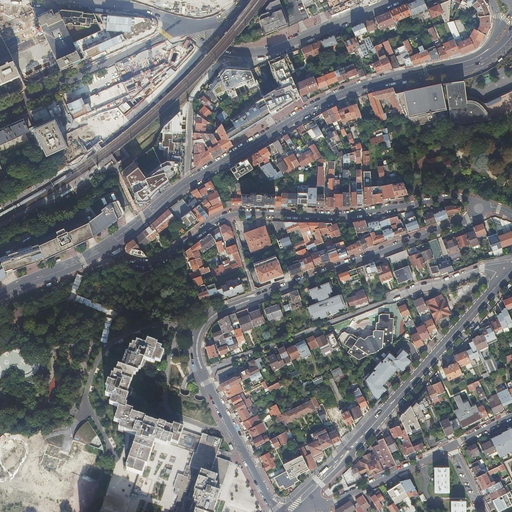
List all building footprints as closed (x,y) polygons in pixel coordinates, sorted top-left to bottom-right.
[(275,0),(271,1),(267,4),(260,17),(262,24),(267,36),(277,32),(288,28),(291,26),(280,0),(275,0)] [(301,0),(304,8),(315,4),(324,0),(301,0)] [(325,0),(330,9),(351,0),(325,0)] [(427,10),(422,0),(418,0),(420,2),(408,7),(411,15),(414,21),(421,17),(429,14),(427,10)] [(445,23),(446,23),(449,22),(450,0),(440,4),(443,11),(441,12),(439,6),(438,5),(438,4),(437,4),(436,3),(435,3),(434,4),(433,4),(433,5),(433,6),(433,7),(433,8),(429,9),(432,18),(441,14),(445,23)] [(453,11),(456,12),(458,7),(461,0),(452,0),(457,2),(453,11)] [(461,0),(458,7),(464,9),(466,7),(468,9),(472,5),(476,0),(461,0)] [(477,17),(489,15),(489,14),(489,13),(488,11),(487,9),(487,7),(486,5),(485,4),(484,2),(483,1),(482,0),(476,0),(472,5),(476,10),(477,9),(477,10),(477,11),(477,13),(476,13),(475,15),(472,16),(472,18),(477,17)] [(396,22),(411,15),(408,7),(406,5),(399,8),(389,12),(395,24),(396,28),(400,26),(399,24),(397,25),(396,22)] [(261,6),(242,14),(241,15),(238,19),(238,20),(245,27),(246,26),(248,24),(248,23),(255,15),(258,11),(261,6)] [(31,8),(40,27),(56,60),(61,71),(81,61),(76,50),(73,43),(70,36),(65,26),(58,10),(31,8)] [(97,24),(98,24),(94,14),(92,14),(70,12),(70,11),(58,10),(65,26),(72,23),(72,24),(73,26),(90,27),(91,24),(97,24)] [(374,18),(380,31),(395,24),(389,12),(385,14),(386,15),(379,18),(378,17),(374,18)] [(121,16),(94,14),(98,24),(101,31),(73,43),(76,50),(81,61),(101,53),(100,50),(106,48),(143,32),(151,27),(150,22),(145,18),(121,16)] [(485,35),(486,36),(487,35),(487,33),(488,31),(489,29),(489,27),(489,25),(490,22),(490,20),(490,17),(489,15),(477,17),(477,19),(478,19),(479,19),(480,23),(479,23),(479,26),(477,31),(484,35),(485,35)] [(228,32),(236,39),(245,27),(238,20),(235,23),(228,32)] [(368,23),(367,21),(363,23),(367,32),(375,29),(372,21),(368,23)] [(460,55),(475,49),(469,38),(462,42),(453,21),(452,21),(449,22),(446,23),(454,40),(460,54),(460,55)] [(355,37),(367,32),(363,23),(351,28),(355,37)] [(443,58),(448,57),(443,46),(441,47),(433,27),(427,29),(434,46),(439,59),(443,58)] [(469,38),(475,49),(477,46),(482,38),(484,35),(477,31),(472,28),(471,30),(473,31),(469,37),(469,38)] [(437,31),(441,43),(444,41),(448,39),(444,29),(437,31)] [(429,42),(424,31),(419,33),(420,35),(424,45),(429,42)] [(225,35),(224,36),(233,42),(234,41),(234,42),(236,40),(236,39),(228,32),(227,33),(227,32),(224,35),(225,35)] [(335,38),(334,35),(331,37),(321,41),(324,49),(338,44),(337,41),(341,40),(339,36),(335,38)] [(374,48),(373,47),(369,37),(363,39),(368,50),(374,48)] [(361,58),(364,57),(355,38),(350,40),(354,50),(357,49),(361,58)] [(348,52),(354,50),(350,40),(344,43),(348,52)] [(456,55),(456,56),(460,54),(454,40),(445,43),(442,45),(443,46),(448,57),(452,56),(452,57),(456,55)] [(325,57),(327,56),(324,49),(321,41),(311,45),(301,49),(305,59),(306,60),(315,56),(315,55),(323,52),(324,53),(324,54),(325,57)] [(392,55),(393,54),(388,41),(385,42),(383,43),(388,54),(388,55),(391,54),(392,55)] [(417,64),(422,63),(417,54),(416,51),(413,52),(414,54),(413,54),(407,41),(402,42),(407,52),(412,65),(417,64)] [(64,97),(68,109),(130,90),(137,88),(145,82),(144,78),(166,71),(165,65),(169,64),(177,58),(176,55),(182,51),(177,43),(159,49),(162,58),(148,62),(147,61),(131,70),(122,73),(120,71),(117,73),(119,78),(96,85),(95,83),(91,84),(93,90),(69,97),(68,96),(64,97)] [(380,47),(382,46),(381,44),(373,47),(374,48),(376,53),(377,57),(378,58),(379,58),(379,57),(382,55),(380,47)] [(426,62),(431,61),(426,50),(424,51),(421,46),(417,47),(420,53),(417,54),(422,63),(426,62)] [(435,60),(439,59),(434,46),(429,48),(428,46),(425,47),(426,50),(431,61),(435,60)] [(412,65),(407,52),(401,55),(406,66),(412,65)] [(396,68),(399,68),(394,55),(388,58),(389,59),(389,61),(391,63),(393,69),(396,68)] [(306,63),(293,67),(287,56),(271,62),(282,88),(269,95),(270,96),(262,99),(270,114),(300,98),(295,85),(290,74),(308,66),(306,63)] [(388,70),(392,69),(387,57),(379,61),(384,71),(388,70)] [(19,75),(12,61),(9,63),(8,63),(8,62),(6,63),(6,64),(5,65),(0,67),(0,84),(16,77),(19,75)] [(382,72),(384,71),(379,61),(378,62),(373,64),(376,73),(377,73),(378,73),(380,72),(382,72)] [(357,74),(356,72),(353,65),(344,69),(348,78),(357,74)] [(251,68),(224,68),(219,75),(226,91),(228,94),(258,83),(251,68)] [(338,82),(348,78),(344,69),(343,68),(333,72),(334,72),(337,81),(338,82)] [(363,77),(365,76),(362,69),(356,72),(357,74),(359,78),(361,77),(363,77)] [(328,85),(337,81),(334,72),(325,76),(328,85)] [(213,80),(209,86),(214,96),(226,91),(219,75),(213,80)] [(313,78),(318,89),(327,85),(323,77),(316,79),(315,77),(313,78)] [(302,103),(308,101),(306,97),(305,97),(303,98),(302,95),(318,89),(313,78),(305,81),(295,85),(300,96),(300,98),(302,103)] [(458,124),(498,119),(498,116),(511,109),(511,90),(483,104),(481,102),(480,101),(477,99),(475,98),(474,98),(470,97),(467,97),(465,97),(463,81),(463,82),(451,84),(445,84),(444,83),(442,84),(443,85),(445,85),(450,123),(458,122),(458,124)] [(209,86),(207,84),(204,88),(207,92),(205,93),(208,97),(209,97),(213,102),(216,99),(214,96),(209,86)] [(403,114),(409,127),(436,121),(434,112),(446,110),(440,84),(420,89),(395,94),(403,114)] [(395,94),(392,89),(380,92),(368,95),(378,122),(387,119),(385,114),(383,114),(382,115),(376,99),(389,96),(396,111),(394,111),(392,112),(394,117),(403,114),(395,94)] [(204,106),(210,112),(211,110),(208,107),(211,104),(203,97),(203,96),(202,96),(202,97),(199,100),(197,98),(196,99),(197,100),(204,106)] [(369,103),(366,96),(360,98),(362,105),(369,103)] [(389,97),(394,111),(396,111),(389,96),(376,99),(382,115),(383,114),(378,100),(389,97)] [(228,136),(230,140),(247,129),(262,120),(270,115),(270,114),(263,99),(262,99),(260,102),(260,103),(256,106),(256,104),(253,106),(252,108),(249,110),(248,109),(237,116),(230,120),(234,127),(232,128),(226,132),(228,136)] [(248,109),(249,110),(252,108),(253,106),(256,104),(256,106),(260,103),(260,102),(262,99),(259,100),(248,109)] [(356,105),(352,107),(356,119),(361,117),(356,105)] [(44,106),(30,111),(34,121),(42,118),(42,120),(49,118),(44,106)] [(205,120),(212,113),(210,112),(204,106),(197,114),(197,115),(205,120)] [(334,109),(331,110),(336,121),(339,120),(340,121),(341,121),(338,112),(336,107),(334,109)] [(352,107),(347,108),(351,120),(356,119),(352,107)] [(347,108),(342,110),(346,122),(351,120),(347,108)] [(329,111),(327,112),(331,120),(332,124),(333,125),(334,124),(334,123),(336,121),(331,110),(329,111)] [(338,112),(341,121),(342,124),(343,128),(344,128),(345,128),(344,124),(347,123),(346,122),(342,110),(338,112)] [(160,134),(183,136),(183,111),(181,114),(180,111),(164,126),(160,134)] [(226,118),(228,116),(225,111),(221,114),(216,117),(218,119),(222,123),(225,119),(226,118)] [(322,115),(325,122),(327,126),(330,124),(329,121),(331,120),(327,112),(324,114),(322,115)] [(27,118),(25,113),(19,117),(14,119),(6,122),(0,124),(0,154),(6,152),(12,150),(10,147),(28,140),(36,136),(34,134),(27,118)] [(212,125),(205,120),(197,115),(196,129),(195,134),(200,134),(205,134),(205,130),(209,130),(210,127),(212,127),(212,125)] [(221,124),(222,123),(218,119),(213,126),(217,129),(221,124)] [(304,125),(302,126),(306,132),(307,133),(311,141),(322,135),(317,126),(313,119),(310,121),(304,125)] [(229,148),(233,146),(230,140),(228,136),(226,132),(225,130),(221,124),(217,129),(223,140),(219,143),(218,141),(217,142),(223,151),(229,148)] [(299,128),(298,128),(299,130),(302,135),(306,132),(302,126),(299,128)] [(332,127),(329,129),(334,139),(334,140),(336,143),(337,142),(336,141),(339,140),(338,137),(335,131),(334,132),(332,127)] [(294,131),(291,132),(295,139),(300,136),(296,130),(294,131)] [(370,141),(371,146),(374,145),(379,143),(384,142),(383,136),(380,137),(377,131),(373,133),(375,139),(370,141)] [(287,135),(291,142),(296,139),(295,139),(291,132),(287,135)] [(152,148),(161,165),(171,185),(184,173),(183,136),(160,134),(152,148)] [(218,155),(223,151),(217,142),(213,134),(205,134),(200,134),(203,139),(204,141),(209,138),(214,147),(212,149),(209,144),(206,145),(209,151),(212,158),(218,155)] [(284,136),(283,137),(284,140),(289,148),(293,146),(291,143),(292,143),(287,135),(284,136)] [(37,138),(36,136),(28,140),(10,147),(12,150),(37,138)] [(279,140),(277,141),(282,148),(286,146),(283,141),(281,138),(279,140)] [(207,161),(212,158),(209,151),(205,153),(203,143),(205,143),(204,141),(203,139),(197,140),(201,164),(207,161)] [(199,166),(201,164),(197,140),(195,141),(192,141),(192,144),(195,144),(194,154),(194,161),(194,163),(191,162),(191,166),(194,165),(197,167),(199,166)] [(106,142),(106,141),(101,142),(93,148),(95,151),(96,153),(108,145),(107,143),(106,142)] [(277,141),(272,144),(278,153),(280,157),(285,154),(285,153),(282,148),(277,141)] [(328,144),(336,158),(342,156),(341,155),(341,153),(339,154),(331,142),(328,144)] [(106,147),(112,155),(116,153),(109,144),(106,147)] [(272,144),(266,148),(270,155),(271,157),(278,153),(272,144)] [(308,148),(309,148),(315,159),(321,156),(315,147),(314,145),(308,148)] [(35,187),(14,198),(17,203),(55,181),(67,173),(87,160),(96,154),(96,153),(95,151),(93,148),(89,151),(83,155),(64,168),(52,175),(35,187)] [(261,151),(257,153),(262,162),(263,164),(273,180),(276,179),(282,177),(283,177),(281,173),(280,172),(276,175),(268,160),(266,158),(268,156),(270,155),(266,148),(261,151)] [(309,148),(303,152),(304,153),(310,163),(315,159),(309,148)] [(285,153),(288,158),(294,168),(299,165),(295,158),(290,150),(285,153)] [(251,157),(246,159),(252,169),(258,166),(261,163),(261,162),(262,162),(257,153),(251,157)] [(310,163),(304,153),(300,156),(306,165),(308,164),(310,168),(312,166),(310,163)] [(295,158),(299,165),(302,170),(304,169),(303,166),(305,165),(300,156),(295,158)] [(283,161),(283,162),(288,169),(289,171),(294,168),(288,158),(283,161)] [(238,164),(230,169),(237,180),(238,179),(237,178),(243,175),(243,177),(248,174),(248,173),(247,173),(249,172),(250,172),(250,173),(256,183),(260,181),(252,169),(246,159),(238,164)] [(107,170),(113,165),(111,162),(111,161),(102,168),(90,170),(57,192),(26,209),(28,213),(41,206),(58,196),(70,188),(91,175),(103,172),(107,170)] [(126,186),(135,204),(149,203),(158,191),(171,185),(161,165),(145,177),(134,162),(124,170),(125,174),(123,175),(129,185),(126,186)] [(283,162),(276,166),(280,172),(281,173),(285,170),(289,175),(291,174),(288,169),(283,162)] [(334,175),(335,170),(334,170),(335,162),(330,162),(329,169),(330,169),(329,179),(328,197),(326,197),(326,207),(330,207),(333,207),(334,180),(334,178),(334,177),(334,175)] [(260,167),(269,181),(273,180),(263,164),(262,164),(263,166),(260,167)] [(252,169),(260,181),(262,184),(266,183),(257,168),(254,170),(254,169),(252,169)] [(370,172),(363,172),(364,205),(369,204),(372,204),(371,187),(370,172)] [(0,180),(0,184),(9,180),(7,176),(2,178),(3,179),(0,180)] [(337,180),(334,180),(333,207),(337,207),(342,207),(342,206),(342,194),(338,194),(338,190),(339,191),(339,180),(337,180)] [(207,183),(204,185),(207,189),(209,188),(212,191),(215,190),(210,181),(207,183)] [(404,184),(403,181),(402,182),(402,184),(399,185),(399,183),(395,184),(396,185),(392,186),(394,197),(407,195),(404,184)] [(228,184),(226,185),(229,191),(230,201),(231,205),(232,205),(236,205),(236,206),(242,206),(241,194),(241,186),(239,183),(234,185),(236,189),(237,198),(232,199),(231,188),(228,184)] [(381,194),(383,202),(385,201),(388,201),(388,198),(386,186),(385,186),(384,184),(380,185),(380,187),(381,190),(381,194)] [(204,185),(196,189),(201,196),(209,193),(208,192),(207,189),(204,185)] [(317,185),(308,185),(307,189),(307,206),(308,206),(315,207),(316,195),(317,185)] [(388,198),(394,197),(392,186),(392,185),(386,186),(388,198)] [(371,187),(372,204),(378,203),(383,202),(381,194),(377,194),(377,191),(378,191),(378,186),(371,187)] [(72,191),(70,188),(58,196),(60,198),(72,191)] [(298,188),(298,194),(297,204),(303,204),(302,208),(307,208),(307,206),(307,189),(298,188)] [(196,189),(190,193),(195,198),(197,202),(199,201),(203,199),(201,196),(196,189)] [(85,209),(89,223),(93,237),(120,218),(124,214),(122,209),(114,192),(98,199),(85,209)] [(218,195),(217,192),(207,196),(212,205),(221,202),(218,195)] [(289,194),(288,194),(287,204),(295,204),(294,208),(297,208),(297,204),(298,194),(290,194),(290,192),(289,192),(289,194)] [(241,194),(242,206),(249,206),(268,207),(274,207),(275,197),(275,195),(266,195),(267,194),(260,194),(260,195),(256,195),(256,193),(250,193),(250,194),(241,194)] [(187,206),(191,211),(195,208),(199,205),(197,202),(195,198),(193,200),(190,197),(187,199),(190,202),(190,203),(187,206)] [(172,207),(168,210),(176,220),(177,221),(181,218),(191,211),(187,206),(182,199),(179,201),(172,207)] [(206,200),(199,205),(204,211),(210,206),(206,200)] [(206,210),(209,215),(216,211),(223,208),(221,203),(206,210)] [(199,205),(195,208),(198,211),(199,214),(204,220),(206,218),(208,216),(204,211),(199,205)] [(444,208),(445,210),(447,216),(460,211),(459,208),(451,207),(444,208)] [(158,219),(151,225),(157,233),(176,220),(168,210),(158,219)] [(434,216),(436,221),(436,223),(442,220),(448,218),(447,216),(445,210),(436,213),(435,214),(435,216),(434,216)] [(191,211),(181,218),(186,226),(196,218),(195,216),(194,215),(191,211)] [(434,216),(433,212),(424,216),(425,219),(424,220),(424,221),(425,225),(427,225),(436,221),(434,216)] [(196,218),(200,223),(202,221),(203,220),(204,220),(199,214),(197,216),(196,215),(195,216),(196,218)] [(388,220),(390,226),(395,224),(402,223),(402,222),(401,222),(401,221),(403,220),(401,214),(398,214),(400,220),(399,221),(397,217),(391,219),(391,217),(388,218),(389,219),(388,220)] [(379,222),(381,229),(390,226),(388,220),(388,219),(379,222)] [(93,237),(89,223),(85,225),(82,220),(38,240),(39,244),(43,259),(43,260),(89,239),(93,237)] [(378,220),(368,224),(369,230),(375,229),(376,231),(381,229),(378,220)] [(365,221),(352,223),(356,233),(360,232),(360,233),(364,233),(364,231),(368,231),(365,221)] [(416,221),(405,225),(407,231),(418,226),(418,225),(417,222),(416,221)] [(493,221),(502,247),(509,245),(510,248),(511,246),(511,227),(509,227),(511,232),(504,234),(500,224),(493,221)] [(282,249),(280,250),(281,252),(285,250),(284,247),(291,245),(288,236),(288,235),(283,222),(276,222),(272,222),(277,235),(285,232),(286,236),(279,239),(282,248),(282,249)] [(290,222),(283,222),(288,235),(294,232),(295,235),(298,234),(299,236),(302,235),(299,228),(297,223),(290,222)] [(302,223),(297,223),(299,228),(302,235),(304,241),(305,245),(306,246),(311,244),(314,243),(313,240),(310,241),(308,236),(311,235),(310,232),(307,223),(302,223)] [(312,223),(307,223),(310,232),(312,232),(314,231),(314,230),(315,230),(316,232),(315,233),(317,240),(314,241),(314,243),(315,245),(323,242),(320,234),(316,223),(312,223)] [(320,223),(316,223),(320,234),(328,231),(327,227),(325,224),(320,223)] [(226,224),(219,227),(225,245),(231,243),(230,240),(233,239),(229,226),(226,224)] [(328,224),(325,224),(327,227),(328,231),(331,238),(336,236),(332,226),(331,224),(328,224)] [(336,236),(341,235),(337,224),(332,226),(336,236)] [(391,226),(392,229),(394,236),(395,237),(406,232),(404,228),(402,229),(401,228),(398,229),(398,230),(398,231),(397,231),(395,224),(391,226)] [(473,228),(474,231),(477,237),(486,234),(482,224),(473,228)] [(146,229),(142,233),(148,241),(149,242),(155,238),(154,237),(158,234),(157,233),(151,225),(146,229)] [(250,253),(272,245),(271,244),(270,244),(264,226),(244,234),(250,253)] [(215,243),(218,253),(224,251),(222,246),(223,246),(223,243),(221,243),(221,241),(220,241),(219,240),(221,239),(218,229),(212,232),(214,240),(215,243)] [(369,233),(370,234),(373,244),(385,240),(383,233),(382,234),(381,232),(382,232),(382,230),(381,229),(376,231),(373,232),(369,233)] [(383,233),(385,240),(394,236),(392,229),(387,231),(388,232),(387,232),(386,230),(384,231),(383,230),(382,230),(382,232),(383,233)] [(474,231),(467,234),(472,249),(480,246),(477,237),(474,231)] [(142,233),(133,240),(138,247),(139,248),(148,241),(142,233)] [(204,238),(199,242),(201,248),(203,253),(215,243),(214,240),(210,234),(204,238)] [(456,238),(460,247),(469,244),(466,235),(456,238)] [(498,236),(488,239),(488,240),(492,251),(502,248),(502,247),(498,236)] [(359,241),(362,248),(368,246),(365,239),(359,241)] [(450,241),(443,243),(448,256),(460,251),(455,239),(450,241)] [(138,247),(133,240),(129,243),(126,245),(126,252),(129,254),(136,256),(141,257),(144,257),(146,257),(140,249),(139,250),(135,249),(138,247)] [(305,245),(304,241),(293,245),(295,249),(296,248),(303,246),(305,245)] [(355,253),(362,250),(362,248),(359,241),(356,242),(357,244),(355,244),(350,246),(346,248),(348,255),(355,253)] [(199,269),(201,275),(204,274),(205,274),(204,273),(210,271),(208,267),(204,268),(197,251),(201,248),(199,242),(195,245),(191,248),(195,259),(199,269)] [(311,244),(306,246),(307,248),(307,250),(311,248),(313,254),(311,255),(311,257),(310,257),(312,262),(313,262),(314,265),(322,263),(319,255),(315,245),(314,243),(311,244)] [(6,255),(0,257),(0,260),(1,263),(6,274),(8,272),(12,271),(12,270),(40,261),(40,260),(43,259),(39,244),(32,247),(32,246),(6,254),(6,255)] [(228,255),(232,254),(232,253),(237,252),(235,245),(227,248),(226,246),(225,247),(226,250),(228,255)] [(330,245),(325,247),(327,252),(330,260),(331,262),(336,260),(339,259),(336,250),(334,246),(332,247),(333,249),(328,251),(328,247),(331,247),(330,245)] [(412,248),(406,250),(407,253),(408,253),(407,251),(408,250),(410,255),(418,252),(416,246),(412,248)] [(187,259),(186,260),(186,261),(189,260),(189,261),(195,259),(191,248),(186,251),(184,253),(187,259)] [(345,257),(347,256),(345,250),(344,250),(343,250),(343,251),(342,251),(342,252),(341,252),(340,249),(336,250),(339,259),(345,257)] [(406,250),(385,258),(387,261),(388,265),(409,258),(408,257),(408,256),(407,253),(406,250)] [(425,251),(420,253),(423,262),(433,258),(430,250),(425,251)] [(218,253),(225,274),(238,269),(236,264),(235,262),(232,263),(231,263),(232,265),(229,266),(229,265),(228,265),(227,264),(230,263),(229,260),(227,260),(224,251),(218,253)] [(239,269),(243,268),(241,262),(237,252),(232,253),(232,254),(235,261),(236,261),(239,269)] [(327,252),(319,255),(322,263),(330,260),(327,252)] [(410,255),(408,256),(408,257),(409,257),(413,267),(417,265),(415,260),(420,258),(419,253),(410,256),(410,255)] [(275,255),(253,264),(260,283),(282,275),(280,268),(283,267),(280,260),(277,261),(275,255)] [(313,266),(312,262),(310,257),(298,262),(301,271),(313,266)] [(195,259),(189,261),(192,268),(190,268),(189,269),(190,271),(192,271),(199,269),(195,259)] [(104,274),(117,270),(117,264),(117,263),(115,261),(92,268),(96,276),(104,272),(104,274)] [(294,265),(287,268),(290,275),(301,271),(298,262),(297,261),(293,262),(294,265)] [(375,268),(373,262),(366,265),(357,268),(359,272),(360,275),(365,274),(366,274),(367,278),(375,275),(374,274),(377,273),(376,270),(375,268)] [(450,262),(437,266),(439,272),(440,272),(441,274),(453,270),(450,262)] [(380,266),(375,268),(376,270),(377,273),(381,282),(392,278),(388,265),(384,266),(383,265),(380,266)] [(413,278),(408,266),(394,272),(398,283),(413,278)] [(439,272),(437,266),(430,267),(432,274),(439,272)] [(189,274),(191,278),(193,277),(193,279),(201,276),(201,275),(199,269),(192,271),(193,273),(189,274)] [(356,269),(338,275),(343,287),(360,281),(356,269)] [(201,278),(202,277),(201,276),(193,279),(195,285),(202,283),(201,278)] [(216,288),(218,294),(219,297),(224,295),(224,296),(230,294),(230,293),(234,291),(235,291),(235,292),(236,291),(243,289),(241,284),(239,285),(237,280),(216,288)] [(196,294),(198,300),(209,296),(205,286),(204,284),(200,285),(202,289),(204,288),(205,291),(196,294)] [(216,293),(216,294),(217,294),(218,294),(216,288),(214,284),(210,285),(213,294),(216,293)] [(318,304),(307,307),(312,321),(321,318),(321,320),(340,314),(339,311),(346,309),(340,296),(329,299),(328,295),(334,294),(330,284),(311,290),(313,301),(317,300),(318,304)] [(301,300),(297,290),(289,293),(292,300),(290,301),(288,294),(279,297),(283,306),(286,314),(293,311),(302,309),(299,301),(301,300)] [(350,307),(367,301),(365,293),(363,290),(358,292),(357,292),(356,293),(355,295),(355,296),(354,296),(354,297),(347,299),(350,307)] [(427,309),(429,308),(435,322),(441,319),(442,319),(441,319),(443,318),(444,317),(444,318),(444,317),(451,314),(446,303),(444,299),(444,298),(440,300),(438,296),(424,302),(427,309)] [(507,310),(511,307),(511,297),(503,301),(506,308),(507,310)] [(424,302),(422,298),(413,302),(418,313),(427,309),(424,302)] [(252,307),(247,309),(253,326),(265,322),(259,304),(252,307)] [(409,314),(405,304),(402,306),(400,307),(398,308),(402,317),(409,314)] [(264,310),(268,320),(282,315),(278,305),(264,310)] [(506,308),(500,310),(501,313),(508,327),(507,324),(511,322),(511,321),(510,317),(507,310),(506,308)] [(241,311),(235,313),(238,321),(241,329),(242,331),(254,327),(253,326),(247,309),(241,311)] [(232,314),(228,316),(230,324),(238,321),(235,313),(232,314)] [(501,313),(496,315),(502,329),(508,327),(501,313)] [(342,343),(351,349),(348,353),(359,360),(393,344),(394,319),(390,318),(390,315),(382,314),(380,316),(379,323),(377,324),(377,330),(374,332),(374,336),(369,337),(365,340),(361,338),(359,339),(353,335),(351,336),(345,333),(343,334),(339,338),(342,343)] [(432,330),(436,328),(433,322),(430,316),(429,314),(420,317),(424,325),(428,334),(433,332),(432,330)] [(228,316),(218,321),(221,331),(222,334),(227,332),(228,335),(223,336),(224,339),(231,336),(235,335),(233,329),(232,330),(231,326),(230,324),(228,316)] [(502,329),(498,319),(490,323),(490,325),(494,333),(502,329)] [(429,336),(428,334),(424,325),(423,323),(422,323),(421,324),(420,325),(421,326),(416,328),(417,330),(418,332),(422,340),(429,336)] [(233,329),(235,335),(236,338),(238,342),(238,343),(241,342),(240,340),(240,339),(242,338),(243,339),(243,340),(245,339),(242,331),(241,329),(237,330),(236,328),(235,328),(234,326),(233,325),(231,326),(232,330),(233,329)] [(497,340),(494,333),(490,325),(482,328),(483,330),(481,331),(487,344),(497,340)] [(480,329),(478,326),(474,330),(474,331),(479,337),(472,340),(479,356),(487,373),(489,376),(499,371),(498,369),(497,366),(487,344),(481,331),(480,329)] [(219,342),(220,345),(226,343),(225,342),(224,339),(223,336),(222,334),(221,331),(213,334),(212,334),(214,340),(218,339),(219,342)] [(339,347),(332,332),(325,336),(328,343),(332,351),(339,347)] [(424,345),(422,340),(418,332),(413,334),(414,335),(410,336),(416,348),(424,345)] [(323,356),(332,351),(328,343),(327,343),(323,335),(315,339),(319,347),(323,356)] [(315,339),(313,336),(306,339),(311,350),(319,347),(315,339)] [(154,445),(155,443),(156,443),(166,447),(167,445),(170,447),(171,445),(171,443),(178,446),(182,431),(183,428),(173,425),(173,428),(159,423),(158,424),(145,420),(145,419),(138,416),(132,414),(133,411),(126,409),(127,404),(126,404),(128,395),(127,394),(130,384),(134,374),(135,375),(136,372),(136,371),(137,372),(139,368),(140,369),(143,362),(144,359),(149,361),(154,362),(155,360),(156,360),(161,361),(163,356),(164,351),(161,350),(162,347),(159,346),(157,345),(158,343),(149,340),(147,339),(147,341),(146,344),(142,343),(137,342),(136,345),(133,344),(132,347),(131,347),(129,354),(127,353),(123,367),(118,365),(116,372),(114,372),(113,375),(111,374),(109,381),(108,381),(106,387),(108,388),(106,395),(112,397),(110,404),(119,407),(115,421),(121,423),(119,430),(137,437),(126,467),(128,467),(127,471),(142,476),(145,466),(147,467),(154,445)] [(226,343),(227,345),(229,350),(238,347),(237,343),(235,339),(232,340),(230,341),(230,340),(225,342),(226,343)] [(209,359),(217,356),(212,340),(206,342),(207,347),(205,347),(209,359)] [(302,359),(311,355),(304,340),(295,345),(300,355),(302,359)] [(479,356),(472,340),(469,343),(471,349),(465,352),(469,360),(472,359),(479,356)] [(217,349),(220,355),(227,353),(226,351),(229,350),(227,345),(217,349)] [(300,355),(295,345),(290,347),(295,358),(300,355)] [(283,347),(278,350),(280,354),(285,364),(290,362),(291,362),(283,347)] [(295,358),(290,347),(286,349),(291,360),(295,358)] [(383,361),(374,371),(373,370),(365,379),(369,387),(371,389),(370,389),(373,395),(376,397),(380,393),(381,394),(386,388),(382,385),(394,371),(398,368),(401,371),(407,364),(406,363),(409,359),(406,356),(408,354),(403,349),(395,357),(389,352),(382,360),(383,361)] [(469,360),(465,352),(465,351),(454,356),(459,367),(470,362),(469,360)] [(277,368),(285,364),(280,354),(275,356),(274,355),(266,358),(272,369),(276,367),(277,368)] [(462,374),(459,367),(454,356),(443,369),(447,379),(449,379),(450,379),(462,374)] [(262,361),(260,357),(254,361),(259,370),(262,368),(259,363),(262,361)] [(249,377),(259,371),(259,370),(254,361),(254,360),(253,360),(249,362),(252,369),(248,371),(247,370),(238,374),(239,375),(219,385),(222,391),(225,389),(238,383),(249,377)] [(217,371),(215,377),(217,382),(223,379),(221,377),(237,371),(234,365),(217,371)] [(344,376),(340,368),(330,372),(334,381),(344,376)] [(252,382),(262,376),(259,371),(249,377),(252,382)] [(446,393),(437,376),(434,379),(436,384),(432,386),(438,397),(446,393)] [(322,377),(313,380),(315,386),(324,382),(322,377)] [(334,381),(332,377),(328,379),(330,383),(332,382),(340,399),(342,398),(334,381)] [(309,381),(303,384),(304,386),(306,390),(311,387),(309,381)] [(486,398),(479,381),(473,383),(474,387),(478,385),(480,388),(476,390),(480,399),(484,397),(484,398),(486,398)] [(237,393),(238,394),(242,392),(238,383),(225,389),(229,397),(237,393)] [(270,392),(279,387),(276,383),(274,384),(267,387),(268,388),(270,392)] [(474,387),(473,383),(467,386),(470,392),(476,389),(474,387)] [(438,398),(438,397),(432,386),(425,389),(431,403),(439,399),(438,398)] [(473,415),(479,412),(476,405),(475,405),(466,386),(461,389),(473,415)] [(359,387),(351,391),(356,400),(357,399),(363,396),(359,387)] [(432,405),(431,403),(425,389),(420,395),(423,397),(421,399),(418,402),(416,400),(410,406),(417,421),(430,415),(427,409),(426,408),(432,405)] [(511,401),(511,399),(508,390),(497,394),(499,399),(500,400),(503,406),(511,401)] [(319,394),(318,391),(308,395),(311,400),(314,407),(318,405),(314,396),(319,394)] [(231,399),(234,405),(245,400),(242,393),(231,399)] [(499,399),(497,394),(492,397),(492,398),(494,401),(489,404),(494,414),(503,410),(498,400),(499,399)] [(367,414),(369,412),(366,406),(367,405),(363,396),(357,399),(361,408),(360,408),(364,417),(367,414)] [(250,405),(251,404),(248,398),(245,400),(234,405),(237,412),(250,405)] [(311,400),(285,413),(289,422),(292,420),(296,418),(299,417),(303,415),(309,412),(315,409),(314,407),(311,400)] [(272,417),(280,413),(277,406),(276,404),(273,406),(268,409),(272,417)] [(234,414),(236,417),(239,415),(242,421),(250,416),(249,414),(248,413),(253,411),(250,405),(237,412),(234,414)] [(318,405),(314,407),(315,409),(319,416),(319,418),(320,419),(325,417),(319,405),(318,405)] [(348,410),(353,420),(362,416),(358,406),(354,408),(352,405),(347,408),(348,410)] [(484,423),(485,422),(483,417),(488,415),(483,405),(477,408),(484,423)] [(418,433),(422,431),(417,421),(410,406),(400,417),(403,424),(405,430),(409,437),(418,433)] [(339,409),(338,408),(328,413),(332,421),(338,419),(342,428),(347,426),(346,425),(339,409)] [(346,425),(354,422),(353,420),(348,410),(345,412),(342,408),(339,409),(346,425)] [(283,420),(284,420),(281,415),(280,413),(274,416),(274,418),(277,423),(283,420)] [(243,423),(247,430),(248,429),(261,423),(257,415),(243,423)] [(446,436),(454,432),(452,429),(449,422),(448,418),(440,422),(446,436)] [(460,425),(457,418),(449,422),(452,429),(459,425),(460,425)] [(250,433),(252,438),(267,430),(263,422),(261,423),(248,429),(249,432),(250,433)] [(46,447),(38,445),(33,466),(41,470),(35,492),(2,484),(1,488),(0,487),(0,511),(20,511),(22,507),(40,511),(59,511),(69,475),(90,475),(96,454),(83,450),(87,444),(98,447),(101,445),(86,423),(75,430),(69,453),(47,441),(46,447)] [(405,438),(409,437),(405,430),(401,431),(398,426),(390,430),(394,438),(403,434),(405,438)] [(325,429),(313,435),(315,441),(314,442),(307,445),(310,452),(311,453),(314,460),(320,456),(324,455),(322,450),(321,449),(332,444),(328,436),(327,434),(325,429)] [(280,446),(281,446),(288,443),(291,441),(290,439),(288,440),(285,434),(290,432),(289,430),(285,432),(276,437),(280,446)] [(332,444),(340,440),(335,430),(327,434),(328,436),(332,444)] [(171,445),(184,450),(194,453),(196,454),(202,437),(190,433),(182,431),(178,446),(171,443),(171,445)] [(496,450),(497,452),(505,449),(503,445),(507,444),(502,433),(497,435),(491,439),(496,450)] [(221,492),(215,490),(217,484),(223,486),(231,462),(216,457),(222,441),(203,434),(202,437),(196,454),(194,453),(189,467),(192,468),(193,468),(191,472),(191,474),(189,478),(178,474),(174,489),(176,489),(174,495),(176,496),(175,501),(180,503),(179,507),(176,507),(173,511),(214,511),(220,496),(221,492)] [(256,447),(259,446),(264,443),(261,436),(253,440),(256,447)] [(392,436),(384,440),(385,442),(386,443),(390,452),(398,449),(395,443),(392,436)] [(276,437),(270,440),(275,449),(280,446),(276,437)] [(439,445),(448,441),(446,437),(436,442),(437,446),(439,445)] [(384,440),(383,438),(377,441),(379,444),(377,445),(378,446),(379,447),(386,461),(386,463),(389,468),(397,465),(394,461),(394,459),(393,458),(390,452),(386,443),(385,442),(384,440)] [(479,444),(485,456),(496,450),(491,439),(485,441),(479,444)] [(415,450),(412,444),(410,441),(401,445),(405,454),(415,450)] [(415,451),(424,448),(422,442),(421,441),(412,444),(415,450),(415,451)] [(470,457),(479,453),(475,444),(468,448),(466,450),(468,454),(469,454),(470,457)] [(309,469),(309,470),(310,470),(311,472),(318,468),(317,466),(315,462),(311,453),(310,452),(307,446),(306,445),(301,448),(299,449),(302,454),(309,469)] [(365,474),(367,479),(389,468),(386,463),(386,461),(379,447),(378,446),(377,445),(372,447),(375,454),(371,456),(370,453),(363,457),(364,459),(359,461),(361,466),(357,468),(361,476),(365,474)] [(0,472),(10,463),(0,452),(0,451),(3,449),(0,446),(0,472)] [(271,456),(269,452),(261,457),(265,465),(264,465),(267,470),(268,469),(269,472),(277,469),(270,457),(271,456)] [(302,454),(282,464),(290,479),(296,476),(296,477),(298,474),(300,473),(301,477),(306,473),(306,472),(309,470),(302,454)] [(502,480),(503,479),(502,476),(498,478),(497,479),(490,483),(488,478),(491,476),(490,474),(500,469),(504,478),(508,476),(503,464),(492,469),(489,471),(476,477),(479,484),(482,490),(491,485),(498,482),(502,480)] [(476,477),(489,471),(487,467),(483,469),(484,469),(481,471),(480,469),(479,469),(477,466),(474,467),(472,468),(474,472),(476,477)] [(434,492),(449,492),(449,467),(434,467),(434,492)] [(286,471),(275,477),(276,481),(279,486),(283,484),(285,488),(294,484),(294,482),(299,480),(297,479),(296,477),(296,476),(290,479),(286,471)] [(506,486),(508,485),(511,482),(509,476),(503,479),(502,480),(506,486)] [(415,488),(414,488),(409,480),(402,484),(407,492),(406,493),(408,496),(409,498),(414,495),(418,495),(419,496),(415,488)] [(279,486),(276,481),(276,482),(278,486),(280,491),(285,488),(283,484),(279,486)] [(501,488),(498,482),(491,485),(494,492),(501,488)] [(406,493),(400,483),(387,491),(394,502),(395,503),(408,496),(406,493)] [(490,494),(493,500),(505,494),(502,487),(501,488),(494,492),(490,494)] [(375,494),(382,506),(385,505),(383,501),(384,500),(378,491),(375,493),(375,492),(374,493),(375,494)] [(378,509),(382,506),(375,494),(370,497),(378,509)] [(360,506),(367,501),(363,495),(356,499),(358,502),(360,506)] [(490,503),(491,506),(492,508),(491,508),(492,510),(493,509),(494,511),(495,511),(502,509),(500,505),(499,504),(497,499),(490,503)] [(349,511),(356,508),(354,505),(350,500),(335,510),(336,511),(349,511)] [(451,511),(465,511),(465,501),(462,501),(462,500),(460,500),(460,501),(451,501),(451,511)] [(229,504),(225,502),(223,509),(231,511),(250,511),(252,509),(230,501),(229,504)] [(370,506),(367,501),(360,506),(364,511),(367,511),(365,509),(370,506)] [(364,511),(360,506),(358,502),(354,505),(356,508),(358,511),(364,511)] [(394,511),(399,509),(395,503),(394,502),(390,505),(388,506),(391,511),(394,511)]
